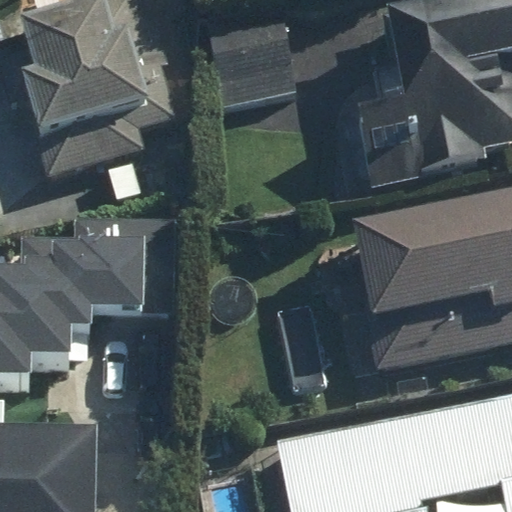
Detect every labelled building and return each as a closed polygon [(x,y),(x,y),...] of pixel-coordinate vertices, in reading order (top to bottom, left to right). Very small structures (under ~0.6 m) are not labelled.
[(511,4),(373,41),(395,123),(347,136),(364,202),(511,163),(511,4)] [(278,25),(210,43),(232,124),(300,105),(278,25)] [(0,77),(0,108),(26,197),(103,175),(115,214),(172,197),(132,59),(107,66),(95,26),(5,52),(12,74),(0,77)] [(511,226),(345,262),(373,393),(511,362),(511,226)] [(511,511),(511,411),(274,456),(284,511),(511,511)] [(0,511),(86,511),(89,464),(0,459),(0,511)]
